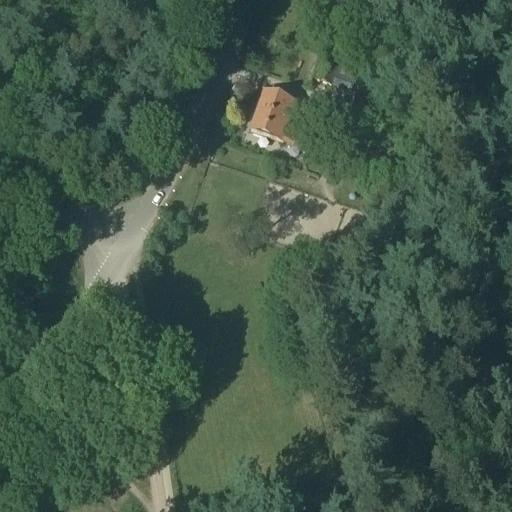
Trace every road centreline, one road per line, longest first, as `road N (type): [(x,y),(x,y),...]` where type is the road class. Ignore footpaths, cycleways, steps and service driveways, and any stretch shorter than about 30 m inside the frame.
road 1 (unclassified): [(121,260),(212,80),(235,0)]
road 2 (track): [(121,260),(157,511)]
road 3 (track): [(16,383),(88,461),(152,511)]
road 4 (unclassified): [(0,399),(121,260)]
road 5 (unclassified): [(121,260),(0,172)]
